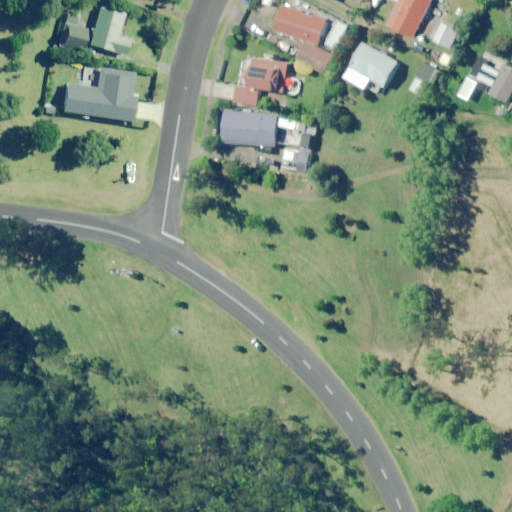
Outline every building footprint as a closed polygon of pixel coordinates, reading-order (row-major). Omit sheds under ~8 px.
[(433,0),(398,0),(400,1),(389,24),(416,37),(433,0)] [(329,20),(284,5),(276,30),(306,40),(299,61),(328,70),(334,52),(319,48),(329,20)] [(122,15),(97,9),(87,46),(123,56),(127,41),(116,38),(122,15)] [(511,21),(485,15),(483,23),(511,30),(511,21)] [(461,29),(444,22),(436,40),(452,47),(461,29)] [(84,30),(62,25),(57,48),(79,53),(84,30)] [(400,61),(366,44),(353,68),(365,74),(387,86),(400,61)] [(265,54),(264,59),(255,57),(251,87),(239,86),(236,102),(259,105),(261,88),(286,91),(291,58),(265,54)] [(511,95),(511,66),(506,64),(491,93),(509,102),(511,95)] [(133,73),(97,68),(95,89),(65,84),(61,112),(131,122),(134,97),(130,97),(133,73)] [(280,114),(221,111),(219,142),(279,145),(280,117),(280,114)] [(310,151),(282,147),(279,168),(308,171),(310,151)]
